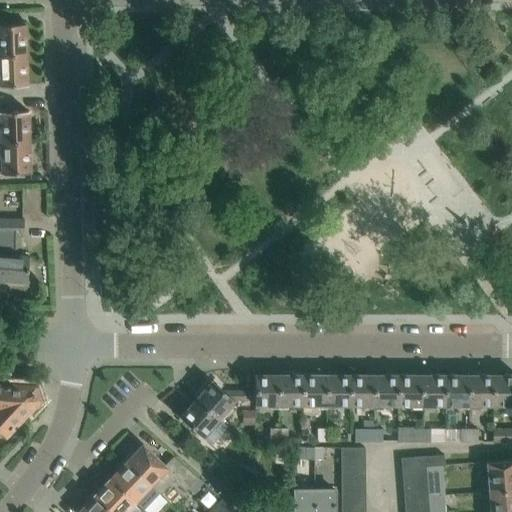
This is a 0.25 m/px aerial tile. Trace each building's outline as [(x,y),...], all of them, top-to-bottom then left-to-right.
[(0,53),(25,53),(24,23),(0,23),(0,53)] [(0,84),(26,83),(25,53),(0,53),(0,84)] [(0,140),(28,141),(27,109),(0,110),(0,140)] [(0,171),(29,171),(28,141),(0,140),(0,171)] [(110,214),(110,201),(97,202),(95,202),(95,227),(98,227),(111,226),(110,214)] [(0,279),(26,282),(28,254),(19,254),(19,234),(24,234),(24,218),(0,218),(0,279)] [(511,404),(511,373),(493,374),(493,405),(511,404)] [(278,405),(279,374),(254,374),(254,390),(254,400),(254,404),(278,405)] [(302,405),(302,374),(279,374),(278,405),(302,405)] [(326,405),(326,374),(302,374),(302,405),(326,405)] [(350,405),(350,374),(326,374),(326,405),(350,405)] [(374,405),(374,374),(350,374),(350,405),(374,405)] [(397,405),(398,374),(374,374),(374,405),(397,405)] [(421,405),(422,374),(398,374),(397,405),(421,405)] [(445,405),(445,374),(422,374),(421,405),(445,405)] [(469,405),(469,374),(445,374),(445,405),(469,405)] [(493,405),(493,374),(469,374),(469,405),(493,405)] [(7,384),(8,378),(0,376),(0,430),(4,434),(38,397),(34,386),(7,384)] [(254,400),(254,390),(224,390),(210,379),(194,398),(218,419),(234,400),(254,400)] [(218,419),(194,398),(179,416),(203,436),(218,419)] [(511,411),(497,411),(496,425),(511,425),(511,411)] [(373,441),(374,427),(374,419),(363,419),(363,427),(355,427),(354,441),(373,441)] [(278,441),(278,427),(270,427),(270,441),(278,441)] [(287,441),(288,427),(278,427),(278,441),(287,441)] [(326,441),(326,427),(317,427),(317,441),(326,441)] [(335,440),(335,427),(326,427),(326,441),(335,440)] [(382,441),(383,427),(374,427),(373,441),(382,441)] [(420,441),(421,427),(413,427),(412,441),(420,441)] [(430,441),(430,427),(421,427),(420,441),(430,441)] [(468,441),(468,427),(460,427),(460,441),(468,441)] [(478,441),(478,427),(468,427),(468,441),(478,441)] [(511,441),(511,427),(493,427),(493,441),(511,441)] [(166,466),(142,443),(134,451),(130,451),(123,458),(159,492),(160,493),(174,479),(185,490),(197,476),(175,457),(166,466)] [(323,458),(323,446),(313,446),(313,458),(323,458)] [(364,459),(364,447),(341,446),(341,459),(364,459)] [(445,464),(444,453),(427,455),(428,466),(428,467),(442,465),(445,464)] [(428,466),(427,455),(400,457),(401,469),(428,466)] [(159,492),(123,458),(116,466),(116,470),(108,478),(134,502),(135,502),(143,509),(159,492)] [(511,488),(511,458),(485,460),(488,491),(511,488)] [(364,472),(364,459),(341,459),(341,472),(364,472)] [(229,476),(235,468),(226,460),(219,467),(229,476)] [(444,495),(442,465),(428,467),(429,478),(430,490),(430,495),(434,495),(434,496),(444,495)] [(429,478),(428,467),(428,466),(401,469),(402,481),(429,478)] [(364,485),(364,472),(341,472),(341,485),(364,485)] [(125,511),(134,502),(108,478),(102,485),(98,485),(90,493),(109,511),(125,511)] [(430,490),(429,478),(402,481),(403,494),(430,490)] [(287,511),(288,484),(274,484),(273,511),(287,511)] [(365,498),(364,485),(341,485),(341,498),(365,498)] [(313,511),(313,487),(294,487),(293,511),(313,511)] [(335,511),(335,487),(313,487),(313,511),(335,511)] [(511,511),(511,488),(488,491),(489,511),(511,511)] [(429,503),(428,495),(430,495),(430,490),(403,494),(404,506),(429,503)] [(77,511),(109,511),(90,493),(83,500),(84,504),(77,511)] [(430,495),(428,495),(429,503),(429,511),(445,511),(444,495),(434,496),(434,495),(430,495)] [(236,511),(221,498),(208,511),(236,511)] [(365,511),(365,498),(341,498),(341,510),(365,511)] [(429,511),(429,503),(404,506),(404,511),(429,511)]
